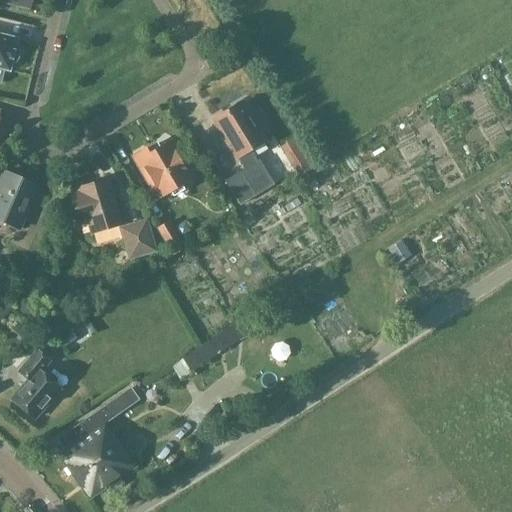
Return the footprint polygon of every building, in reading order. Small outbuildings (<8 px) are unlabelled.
[(14,46),(16,40),(0,35),(0,69),(8,72),(9,66),(14,63),(16,59),(18,55),(17,50),(14,46)] [(210,120),(235,161),(237,160),(243,172),(224,183),(239,208),(273,188),(258,163),(256,164),(250,152),(267,142),(257,127),(260,125),(253,114),(249,116),(240,102),(210,120)] [(279,148),(284,155),(299,179),(314,170),(295,138),(279,148)] [(132,156),(157,199),(192,179),(170,141),(148,155),(144,149),(132,156)] [(22,176),(18,179),(3,173),(0,178),(0,222),(18,230),(36,187),(33,186),(32,181),(29,178),(26,176),(22,176)] [(76,219),(85,216),(91,234),(120,225),(106,180),(77,189),(78,193),(69,196),(76,219)] [(120,229),(129,259),(153,251),(144,222),(120,229)] [(183,248),(168,223),(156,230),(171,255),(183,248)] [(401,247),(389,253),(397,266),(408,259),(401,247)] [(21,304),(19,312),(26,318),(34,315),(36,306),(29,300),(21,304)] [(19,323),(11,331),(22,341),(30,333),(19,323)] [(207,342),(181,360),(189,372),(216,355),(240,339),(231,326),(207,342)] [(68,328),(56,336),(63,346),(75,338),(68,328)] [(50,362),(37,351),(17,374),(26,381),(10,401),(34,420),(60,389),(41,373),(50,362)] [(57,456),(88,500),(103,489),(106,494),(121,484),(117,480),(134,468),(112,437),(110,438),(101,426),(137,401),(129,390),(57,441),(64,451),(57,456)] [(76,395),(83,407),(90,403),(83,391),(76,395)]
